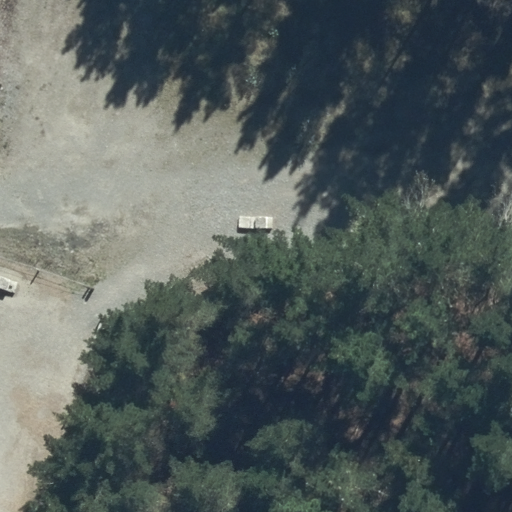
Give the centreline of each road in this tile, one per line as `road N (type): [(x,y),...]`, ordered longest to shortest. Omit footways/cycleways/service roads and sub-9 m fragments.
road 1 (track): [(176,0),(128,194),(24,511)]
road 2 (unclassified): [(0,188),(128,194),(511,159)]
